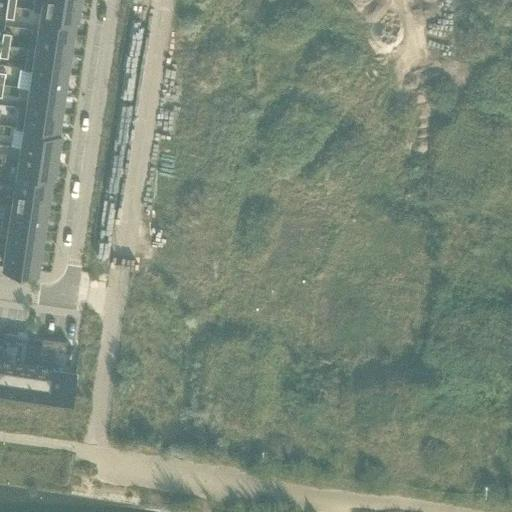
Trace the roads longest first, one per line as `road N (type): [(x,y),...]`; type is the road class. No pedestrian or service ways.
road 1 (unclassified): [(391,511),(89,452)]
road 2 (residential): [(115,296),(158,0)]
road 3 (residential): [(112,0),(74,267),(59,289)]
road 4 (residential): [(89,452),(115,296)]
